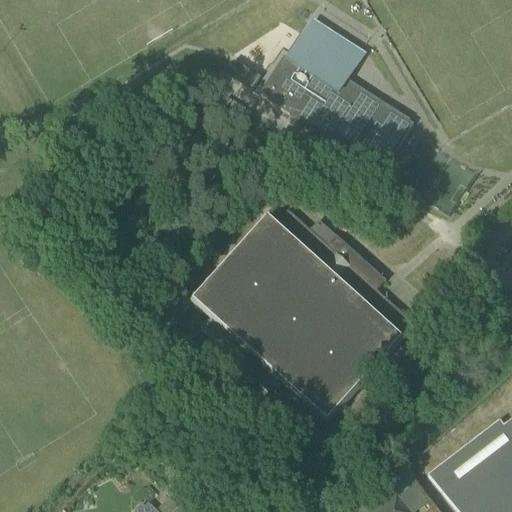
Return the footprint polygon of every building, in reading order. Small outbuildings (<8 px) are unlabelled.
[(358,56),(312,26),(288,62),(283,59),(258,97),(380,177),(413,127),(342,81),(358,56)] [(225,76),(231,80),(251,93),(260,80),(233,62),(225,76)] [(267,218),(190,305),(209,322),(199,332),(207,339),(228,358),(234,363),(306,429),(315,419),(327,429),(385,365),(404,344),(400,341),(413,327),(376,293),(384,285),(385,284),(343,246),(336,239),(333,237),(318,223),(313,229),(309,233),(287,213),(283,217),(277,212),(270,220),(267,218)] [(131,356),(124,365),(146,384),(153,375),(131,356)] [(511,511),(511,421),(502,428),(499,424),(427,479),(453,511),(511,511)] [(406,511),(396,498),(395,499),(385,488),(363,507),(367,511),(406,511)] [(154,511),(144,503),(136,511),(135,511),(154,511)]
